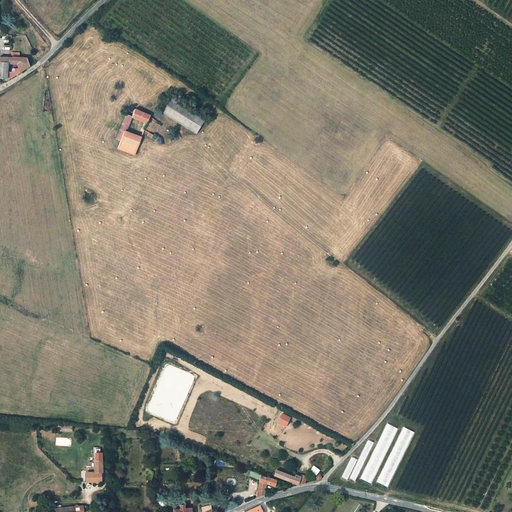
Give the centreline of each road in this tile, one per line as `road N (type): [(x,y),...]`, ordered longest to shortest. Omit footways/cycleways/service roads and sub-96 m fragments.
road 1 (track): [(319,485),(380,419),(511,242)]
road 2 (unclassified): [(234,511),(319,485),(434,511)]
road 3 (unclassified): [(0,89),(104,0)]
